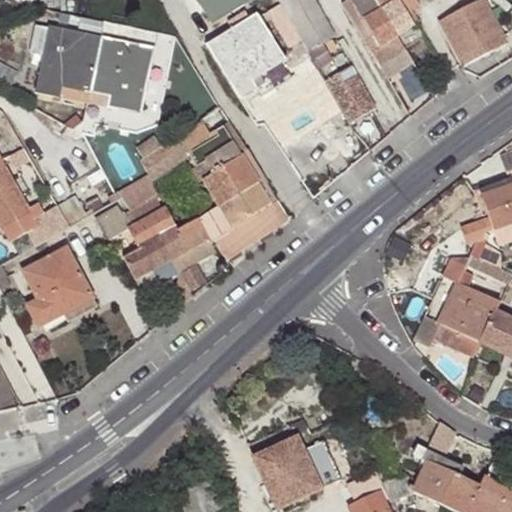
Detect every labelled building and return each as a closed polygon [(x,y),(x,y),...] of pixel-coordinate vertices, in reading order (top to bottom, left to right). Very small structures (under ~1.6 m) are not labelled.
[(196,0),(209,21),(245,0),(196,0)] [(312,0),(277,0),(305,46),(318,38),(309,23),(321,16),(322,16),(312,0)] [(379,49),(397,38),(374,0),(349,0),(379,49)] [(374,0),(397,38),(414,28),(406,14),(417,7),(417,5),(414,0),(374,0)] [(505,45),(481,1),(438,24),(462,68),(505,45)] [(321,16),(309,23),(318,38),(305,46),(309,51),(333,36),(321,16)] [(285,61),(256,18),(207,49),(240,101),(256,91),(261,98),(293,78),(283,64),(285,61)] [(62,87),(90,93),(100,39),(49,28),(49,29),(38,27),(31,54),(44,57),(37,91),(58,97),(62,87)] [(385,59),(403,47),(397,38),(379,49),(385,59)] [(100,39),(90,93),(110,97),(108,108),(140,114),(154,52),(100,39)] [(307,54),(302,45),(291,52),(300,68),(311,61),(307,54)] [(321,45),(307,54),(311,61),(316,69),(330,61),(321,45)] [(330,80),(354,123),(381,107),(356,65),(330,80)] [(147,216),(173,261),(209,240),(212,246),(274,210),(261,186),(266,181),(249,153),(243,157),(224,129),(217,132),(219,136),(214,140),(201,121),(142,164),(149,178),(189,154),(197,167),(205,163),(213,175),(205,180),(222,209),(182,231),(166,205),(147,216)] [(511,173),(511,155),(502,159),(509,175),(511,173)] [(31,212),(1,161),(0,161),(0,222),(4,229),(31,212)] [(205,163),(197,167),(205,180),(213,175),(205,163)] [(511,177),(489,187),(493,196),(511,188),(511,177)] [(489,187),(473,193),(485,222),(490,220),(495,233),(511,227),(511,188),(493,196),(489,187)] [(126,229),(129,226),(118,207),(96,219),(108,239),(126,229)] [(152,273),(173,261),(147,216),(129,226),(126,229),(137,247),(121,257),(144,297),(160,288),(160,286),(152,273)] [(490,220),(485,222),(461,230),(467,247),(479,242),(472,256),(480,260),(486,249),(492,235),(495,233),(490,220)] [(209,240),(173,261),(180,275),(182,277),(217,255),(212,246),(209,240)] [(60,311),(90,297),(65,248),(21,271),(36,300),(25,306),(39,330),(64,316),(60,311)] [(480,260),(502,271),(502,255),(486,249),(480,260)] [(472,256),(470,261),(468,266),(510,286),(511,281),(511,275),(502,271),(480,260),(472,256)] [(180,275),(173,261),(152,273),(160,286),(180,275)] [(442,318),(455,282),(446,278),(433,314),(442,318)] [(481,345),(511,360),(511,320),(498,313),(501,304),(460,284),(440,326),(481,345)] [(94,304),(90,297),(60,311),(64,316),(65,319),(94,304)] [(425,319),(414,341),(431,350),(435,341),(474,360),(481,345),(440,326),(425,319)] [(511,360),(481,345),(474,360),(508,375),(511,366),(511,360)] [(0,411),(19,406),(0,369),(0,411)] [(451,430),(441,425),(427,452),(444,461),(457,435),(451,430)] [(299,439),(254,460),(275,504),(292,495),(295,502),(342,481),(323,442),(305,452),(299,439)] [(169,448),(153,461),(160,469),(175,456),(169,448)] [(444,461),(427,452),(413,480),(419,482),(415,493),(453,511),(511,511),(511,490),(499,484),(487,478),(482,488),(461,478),(465,470),(444,461)] [(507,462),(498,457),(487,478),(499,484),(507,462)] [(381,481),(383,485),(391,502),(411,495),(404,474),(381,481)] [(153,489),(156,500),(175,487),(171,476),(153,489)] [(213,481),(178,494),(184,511),(216,511),(224,509),(213,481)] [(153,489),(123,503),(125,511),(132,511),(156,500),(153,489)] [(390,511),(381,492),(350,508),(351,511),(390,511)]
